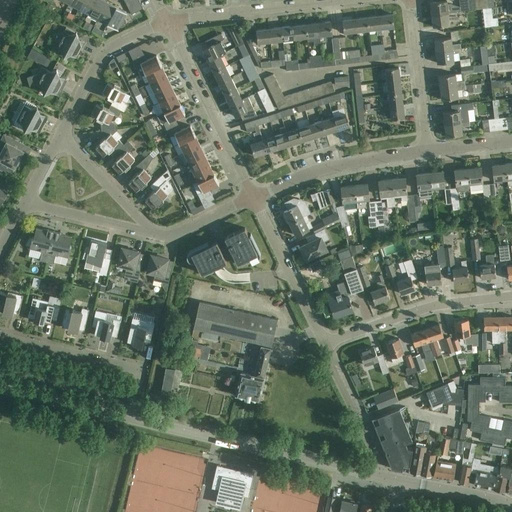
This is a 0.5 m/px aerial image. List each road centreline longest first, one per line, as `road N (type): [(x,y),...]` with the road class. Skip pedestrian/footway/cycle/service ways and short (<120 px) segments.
road 1 (tertiary): [(387,480),(0,390)]
road 2 (residential): [(168,25),(363,0)]
road 3 (residential): [(511,296),(433,307),(325,343)]
road 4 (residential): [(252,198),(168,25)]
road 5 (residential): [(252,198),(321,172),(429,151)]
road 6 (residential): [(325,343),(252,198)]
road 7 (residential): [(62,137),(104,59),(168,25)]
road 8 (residential): [(429,151),(409,0)]
road 9 (residential): [(387,480),(325,343)]
road 10 (residential): [(136,367),(0,332)]
road 11 (residential): [(154,235),(62,137)]
road 12 (residential): [(26,204),(154,235)]
road 13 (tertiary): [(511,504),(387,480)]
